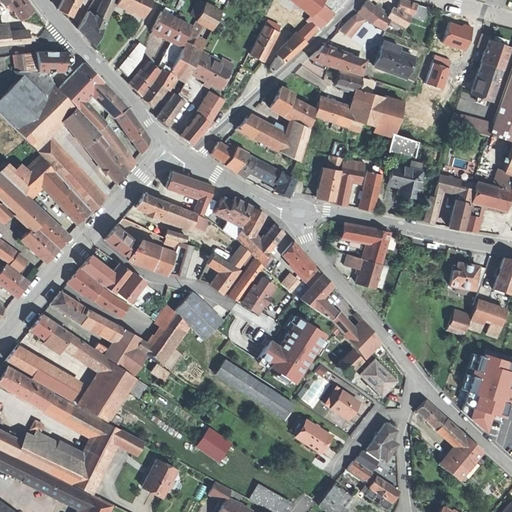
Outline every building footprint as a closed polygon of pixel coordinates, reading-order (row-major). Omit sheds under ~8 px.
[(0,0),(4,4),(8,1),(20,19),(32,11),(24,0),(0,0)] [(65,13),(71,16),(76,6),(78,0),(62,0),(58,9),(65,13)] [(102,28),(115,0),(103,0),(101,7),(99,6),(93,18),(102,28)] [(116,0),(115,4),(130,11),(141,17),(149,0),(116,0)] [(200,12),(204,3),(198,0),(197,0),(193,8),(200,12)] [(315,0),(276,0),(276,2),(287,10),(307,23),(317,30),(334,13),(317,1),(315,0)] [(317,0),(317,1),(334,13),(340,7),(332,2),(329,0),(317,0)] [(403,0),(399,0),(396,7),(404,12),(408,2),(403,0)] [(386,16),(387,16),(381,12),(375,8),(366,1),(361,7),(357,12),(370,22),(383,29),(389,18),(386,16)] [(287,10),(276,2),(263,28),(275,34),(287,10)] [(409,16),(414,4),(408,2),(404,12),(409,16)] [(221,12),(204,3),(200,12),(195,20),(202,23),(212,29),(221,12)] [(405,28),(408,18),(393,8),(387,16),(386,16),(389,18),(405,28)] [(93,46),(102,28),(93,18),(87,10),(78,28),(85,36),(93,46)] [(160,36),(170,41),(180,46),(191,25),(161,10),(150,31),(160,36)] [(361,42),(367,31),(360,27),(356,25),(347,19),(344,26),(341,30),(361,42)] [(195,20),(192,25),(183,43),(184,43),(190,46),(202,23),(195,20)] [(317,30),(307,23),(287,45),(294,52),(305,42),(317,30)] [(263,28),(256,41),(255,44),(250,54),(262,60),(275,34),(263,28)] [(489,33),(481,30),(476,44),(485,47),(488,38),(489,33)] [(0,44),(9,44),(8,32),(8,31),(0,31),(0,44)] [(373,35),(367,31),(361,42),(369,47),(373,35)] [(9,44),(29,42),(28,36),(8,32),(9,44)] [(494,34),(492,40),(504,44),(506,38),(500,36),(494,34)] [(492,40),(488,38),(485,47),(480,60),(482,60),(471,93),(476,95),(485,98),(492,101),(503,67),(504,67),(511,46),(504,44),(492,40)] [(170,41),(162,56),(174,61),(181,47),(180,46),(170,41)] [(141,58),(144,47),(139,42),(117,68),(126,76),(141,58)] [(400,50),(380,42),(378,46),(381,47),(378,56),(373,67),(405,79),(413,59),(398,53),(400,50)] [(190,46),(184,43),(174,64),(178,66),(189,72),(200,52),(190,46)] [(269,67),(274,71),(294,52),(287,45),(277,55),(269,67)] [(349,57),(322,45),(316,51),(309,58),(314,60),(325,65),(328,66),(345,71),(345,70),(349,57)] [(201,50),(200,52),(189,72),(189,73),(196,77),(196,76),(204,80),(210,84),(220,89),(230,70),(219,64),(207,57),(208,54),(201,50)] [(36,52),(36,51),(14,54),(16,70),(17,70),(38,71),(36,52)] [(47,72),(55,52),(36,52),(38,71),(47,72)] [(66,52),(55,52),(47,72),(49,75),(56,72),(62,71),(64,69),(64,64),(70,64),(73,62),(73,55),(71,54),(66,54),(66,52)] [(174,61),(162,56),(157,65),(160,67),(169,71),(174,61)] [(356,60),(349,57),(345,70),(365,77),(368,68),(362,65),(362,63),(356,60)] [(222,58),(219,64),(230,70),(233,64),(222,58)] [(325,65),(314,60),(312,65),(323,69),(325,65)] [(151,80),(158,70),(147,61),(128,83),(134,89),(140,95),(151,80)] [(103,82),(84,63),(58,88),(78,107),(84,101),(93,92),(103,82)] [(178,66),(174,64),(170,71),(175,73),(178,66)] [(178,66),(175,73),(173,75),(179,78),(184,81),(189,73),(189,72),(178,66)] [(161,68),(154,81),(164,87),(173,75),(161,68)] [(49,75),(47,72),(38,71),(17,70),(23,76),(23,75),(42,95),(53,85),(55,83),(49,75)] [(359,89),(368,91),(371,81),(358,77),(338,71),(336,79),(334,84),(340,86),(347,88),(358,91),(359,89)] [(511,142),(511,72),(492,137),(511,142)] [(23,75),(23,76),(0,97),(0,112),(12,125),(12,124),(42,95),(23,75)] [(154,81),(141,97),(151,105),(164,88),(154,81)] [(110,89),(103,82),(93,92),(100,99),(110,89)] [(64,118),(75,107),(68,99),(53,85),(42,95),(12,124),(34,146),(43,137),(46,134),(64,117),(64,118)] [(291,120),(308,128),(314,109),(291,97),(292,94),(280,88),(273,100),(269,108),(291,120)] [(356,98),(358,91),(347,88),(346,91),(350,92),(349,96),(356,98)] [(115,115),(127,107),(110,89),(100,99),(115,115)] [(404,103),(368,91),(359,89),(358,91),(356,98),(350,115),(349,119),(377,128),(390,132),(394,134),(401,113),(404,103)] [(184,100),(177,95),(174,93),(168,101),(179,108),(184,100)] [(223,100),(222,99),(211,93),(197,114),(208,123),(223,100)] [(485,98),(476,95),(474,101),(483,103),(485,98)] [(84,101),(78,107),(85,115),(97,130),(104,123),(84,101)] [(161,121),(166,125),(179,108),(168,101),(156,118),(161,121)] [(347,127),(349,119),(350,115),(339,109),(318,101),(313,116),(347,127)] [(99,133),(75,107),(64,118),(85,144),(99,133)] [(122,125),(134,117),(127,107),(115,115),(122,125)] [(416,141),(418,141),(425,121),(401,113),(394,134),(416,141)] [(448,125),(489,136),(493,123),(452,113),(448,125)] [(186,139),(192,143),(208,123),(197,114),(180,135),(186,139)] [(144,146),(148,139),(134,117),(122,125),(140,152),(144,146)] [(283,139),(246,118),(236,129),(278,151),(283,139)] [(278,151),(284,154),(296,160),(302,141),(304,141),(308,128),(291,120),(283,139),(278,151)] [(128,171),(133,163),(104,123),(97,130),(108,144),(128,171)] [(387,148),(414,154),(416,141),(394,134),(390,132),(387,148)] [(108,144),(99,133),(85,144),(115,182),(120,177),(128,171),(107,145),(108,144)] [(68,158),(46,134),(43,137),(61,152),(59,154),(65,161),(68,158)] [(43,137),(34,146),(50,163),(59,154),(61,152),(43,137)] [(226,147),(218,142),(210,154),(218,159),(225,163),(231,154),(235,147),(229,143),(226,147)] [(511,142),(503,170),(508,171),(511,159),(511,142)] [(246,154),(247,153),(235,147),(231,154),(242,161),(246,154)] [(91,210),(100,201),(65,161),(59,154),(50,163),(91,210)] [(224,165),(235,172),(242,161),(231,154),(225,163),(224,165)] [(240,175),(244,177),(249,168),(254,158),(246,154),(242,161),(235,172),(240,175)] [(290,174),(296,160),(284,154),(277,168),(290,174)] [(62,241),(68,236),(28,199),(42,185),(55,172),(40,156),(26,169),(22,166),(16,171),(8,163),(0,171),(0,199),(2,202),(3,201),(15,213),(14,214),(31,232),(36,226),(58,246),(62,241)] [(254,158),(249,168),(277,183),(282,173),(254,158)] [(343,159),(341,166),(351,168),(352,161),(343,159)] [(511,159),(508,171),(503,170),(503,172),(511,175),(511,159)] [(351,168),(362,170),(363,163),(352,161),(351,168)] [(405,195),(415,197),(418,188),(422,170),(413,168),(392,163),(387,184),(397,187),(396,193),(405,195)] [(341,166),(339,178),(346,180),(360,182),(362,170),(351,168),(341,166)] [(324,198),(332,200),(338,170),(326,168),(324,175),(320,174),(315,196),(324,198)] [(373,181),(374,173),(366,171),(365,179),(373,181)] [(55,172),(42,185),(56,200),(69,188),(55,172)] [(207,184),(172,172),(170,180),(168,188),(195,197),(195,196),(196,192),(203,194),(207,184)] [(504,190),(510,191),(511,183),(511,175),(503,172),(500,180),(505,182),(504,190)] [(282,173),(277,183),(274,190),(280,193),(287,196),(295,180),(282,173)] [(379,182),(381,175),(374,173),(373,181),(379,182)] [(437,175),(434,188),(440,189),(456,193),(458,186),(459,180),(437,175)] [(338,178),(337,186),(345,188),(346,180),(339,178),(338,178)] [(372,211),(379,182),(373,181),(365,179),(358,208),(365,209),(372,211)] [(492,187),(475,182),(470,202),(488,206),(505,211),(508,197),(510,191),(504,190),(498,188),(492,187)] [(213,186),(207,184),(203,194),(196,192),(195,196),(199,197),(198,201),(206,204),(213,186)] [(456,193),(447,226),(454,228),(461,229),(465,212),(471,190),(458,186),(456,193)] [(69,188),(56,200),(76,223),(83,216),(89,210),(69,188)] [(336,192),(334,204),(343,206),(346,194),(336,192)] [(163,214),(168,202),(162,200),(144,193),(140,201),(136,207),(161,218),(163,214)] [(240,227),(242,223),(251,207),(242,202),(233,197),(231,202),(222,197),(213,212),(228,220),(240,227)] [(428,200),(423,220),(432,222),(436,202),(428,200)] [(203,214),(206,204),(198,201),(196,207),(194,211),(203,214)] [(196,213),(168,202),(163,214),(191,225),(196,213)] [(0,217),(5,222),(13,212),(3,203),(2,205),(0,207),(0,217)] [(252,232),(263,212),(252,207),(243,223),(252,232)] [(479,209),(468,207),(463,230),(473,231),(479,209)] [(234,238),(235,236),(240,227),(228,220),(223,230),(234,238)] [(260,241),(252,232),(243,223),(242,223),(240,227),(235,236),(241,243),(260,262),(271,249),(260,241)] [(347,239),(368,243),(371,228),(353,224),(353,225),(342,223),(339,238),(347,239)] [(273,224),(260,241),(271,249),(284,232),(279,228),(273,224)] [(126,257),(134,262),(140,246),(116,226),(109,233),(104,239),(126,257)] [(364,259),(379,263),(389,232),(371,228),(368,243),(364,259)] [(20,238),(45,261),(51,254),(57,247),(36,229),(31,234),(27,231),(20,238)] [(165,237),(184,243),(186,236),(167,230),(166,231),(165,237)] [(177,246),(178,242),(166,238),(164,242),(177,246)] [(26,261),(0,241),(0,255),(9,263),(8,264),(18,271),(26,261)] [(166,274),(174,253),(142,241),(140,246),(134,262),(166,274)] [(167,273),(184,277),(193,246),(178,242),(177,246),(167,273)] [(304,254),(293,242),(281,255),(303,278),(314,265),(304,254)] [(229,262),(238,268),(249,253),(242,245),(229,262)] [(210,265),(219,271),(227,262),(211,252),(206,263),(210,265)] [(273,258),(268,253),(260,263),(263,266),(264,267),(273,258)] [(248,268),(255,259),(250,255),(243,264),(248,268)] [(81,268),(98,282),(108,270),(91,256),(85,262),(81,268)] [(347,266),(359,270),(362,259),(350,256),(347,266)] [(263,266),(260,263),(255,258),(255,259),(248,268),(240,280),(240,283),(240,284),(246,288),(247,289),(263,266)] [(373,288),(381,264),(379,263),(364,259),(363,258),(363,259),(362,259),(359,270),(355,283),(365,285),(373,288)] [(510,295),(511,287),(511,258),(511,259),(503,258),(492,289),(504,293),(510,295)] [(232,275),(238,268),(229,262),(227,261),(227,262),(219,271),(232,275)] [(465,288),(470,289),(473,289),(478,266),(467,264),(458,262),(456,268),(452,267),(448,284),(454,286),(465,288)] [(131,272),(119,263),(102,284),(114,293),(131,272)] [(21,289),(27,281),(4,264),(0,269),(0,284),(15,297),(21,289)] [(323,276),(315,266),(300,283),(305,287),(306,286),(309,289),(300,299),(312,308),(332,286),(323,276)] [(478,290),(485,268),(478,266),(473,289),(478,290)] [(71,283),(89,298),(100,285),(95,282),(92,280),(81,271),(76,277),(71,283)] [(216,288),(222,292),(230,281),(228,280),(232,275),(219,271),(210,283),(216,288)] [(129,302),(145,282),(140,277),(133,272),(117,292),(129,302)] [(262,277),(271,282),(273,278),(265,272),(262,277)] [(299,282),(290,273),(281,283),(290,292),(299,282)] [(274,284),(271,282),(262,277),(262,276),(255,286),(251,284),(240,302),(249,307),(256,312),(274,284)] [(305,287),(300,283),(291,292),(297,297),(305,287)] [(238,301),(246,288),(240,284),(231,296),(238,301)] [(146,327),(155,320),(134,305),(132,307),(120,298),(119,299),(100,285),(89,298),(120,313),(146,327)] [(55,298),(50,304),(81,322),(82,320),(84,316),(80,312),(83,305),(60,290),(55,298)] [(174,311),(203,338),(221,319),(192,292),(174,311)] [(507,305),(510,295),(504,293),(500,303),(507,305)] [(321,298),(312,308),(316,311),(326,317),(334,310),(321,298)] [(475,302),(470,315),(480,318),(484,305),(475,302)] [(149,344),(144,352),(163,366),(190,327),(166,304),(156,320),(161,326),(149,344)] [(489,321),(494,308),(484,305),(480,318),(489,321)] [(500,325),(505,312),(494,308),(489,321),(500,325)] [(117,339),(124,327),(89,309),(84,316),(82,320),(86,322),(117,339)] [(446,329),(463,335),(464,330),(463,329),(450,325),(455,310),(453,309),(446,329)] [(331,320),(342,332),(349,327),(334,310),(326,317),(331,320)] [(450,325),(463,329),(468,314),(455,310),(450,325)] [(358,321),(361,319),(356,313),(353,315),(358,321)] [(55,323),(42,314),(36,322),(30,329),(40,336),(44,338),(45,339),(54,324),(55,323)] [(496,337),(497,336),(500,325),(489,321),(480,318),(470,315),(466,327),(496,337)] [(295,382),(326,334),(298,316),(282,342),(283,343),(281,347),(279,346),(270,340),(260,356),(272,364),(270,366),(295,382)] [(364,354),(380,342),(379,341),(372,332),(361,319),(358,321),(349,327),(342,332),(364,354)] [(70,334),(54,324),(45,339),(44,338),(42,341),(58,352),(62,346),(70,334)] [(106,356),(122,367),(133,374),(146,355),(134,347),(140,338),(124,327),(117,339),(110,350),(106,356)] [(70,333),(70,334),(62,346),(73,353),(81,341),(70,333)] [(496,337),(488,362),(494,365),(503,339),(497,336),(496,337)] [(141,338),(137,346),(144,352),(149,344),(141,338)] [(90,346),(106,356),(110,350),(94,340),(90,346)] [(100,353),(81,341),(73,353),(92,364),(100,354),(100,353)] [(14,349),(6,359),(14,364),(21,353),(14,349)] [(352,350),(337,364),(348,375),(363,360),(352,350)] [(21,353),(14,364),(33,375),(31,377),(58,393),(66,379),(21,353)] [(109,360),(100,354),(92,364),(102,370),(109,360)] [(286,421),(296,405),(225,359),(215,374),(286,421)] [(134,377),(109,360),(102,370),(79,405),(106,421),(127,389),(134,377)] [(164,379),(170,371),(157,362),(151,370),(164,379)] [(386,371),(377,363),(370,369),(367,366),(359,374),(381,395),(395,380),(386,371)] [(0,384),(42,409),(52,393),(8,366),(2,375),(0,378),(0,384)] [(146,384),(134,377),(127,389),(138,397),(146,384)] [(66,379),(58,393),(71,400),(74,395),(79,387),(66,379)] [(336,386),(326,401),(331,404),(341,390),(336,386)] [(341,390),(331,404),(330,406),(348,418),(353,411),(359,402),(341,390)] [(91,436),(93,431),(100,419),(52,393),(42,409),(91,436)] [(74,395),(71,400),(78,404),(81,399),(74,395)] [(415,410),(433,426),(443,416),(424,400),(415,410)] [(299,415),(289,431),(297,437),(308,420),(299,415)] [(433,426),(456,446),(465,436),(462,433),(443,416),(433,426)] [(93,431),(117,443),(124,431),(100,419),(93,431)] [(38,433),(43,424),(35,420),(30,428),(38,433)] [(308,420),(297,437),(320,452),(325,444),(330,436),(308,420)] [(396,430),(394,429),(385,422),(366,449),(376,457),(377,455),(384,459),(389,452),(396,443),(390,438),(396,430)] [(230,443),(208,427),(196,445),(218,460),(230,443)] [(0,429),(0,447),(14,455),(22,439),(0,429)] [(113,452),(117,443),(93,431),(91,436),(89,440),(113,452)] [(118,444),(132,451),(138,438),(124,431),(117,443),(118,444)] [(458,478),(482,451),(465,436),(456,446),(447,456),(441,464),(458,478)] [(138,438),(132,451),(137,453),(144,441),(138,438)] [(22,439),(14,455),(62,479),(69,464),(22,439)] [(92,494),(113,452),(89,440),(75,467),(68,482),(92,494)] [(376,457),(366,449),(364,452),(374,459),(376,457)] [(28,465),(0,450),(0,468),(21,479),(28,465)] [(374,459),(364,452),(361,450),(355,459),(371,470),(377,461),(374,459)] [(173,475),(177,469),(156,459),(143,486),(153,492),(162,496),(166,489),(170,486),(173,481),(173,475)] [(348,467),(364,478),(369,471),(353,460),(348,467)] [(62,479),(68,482),(75,467),(69,464),(62,479)] [(88,494),(28,465),(21,479),(80,508),(88,494)] [(369,471),(364,478),(371,483),(375,475),(369,471)] [(375,475),(371,483),(368,487),(369,487),(365,494),(372,499),(376,492),(383,496),(378,503),(386,508),(393,499),(398,491),(375,475)] [(208,493),(223,501),(225,497),(226,497),(230,489),(214,481),(208,493)] [(250,497),(283,511),(288,511),(295,499),(257,482),(250,497)] [(318,504),(328,511),(340,511),(353,496),(335,482),(318,504)] [(107,511),(111,505),(88,494),(80,508),(78,511),(107,511)] [(236,502),(229,499),(226,497),(225,497),(223,501),(217,511),(249,511),(251,509),(240,503),(241,502),(237,500),(236,502)] [(511,511),(511,503),(511,502),(502,511),(511,511)]
